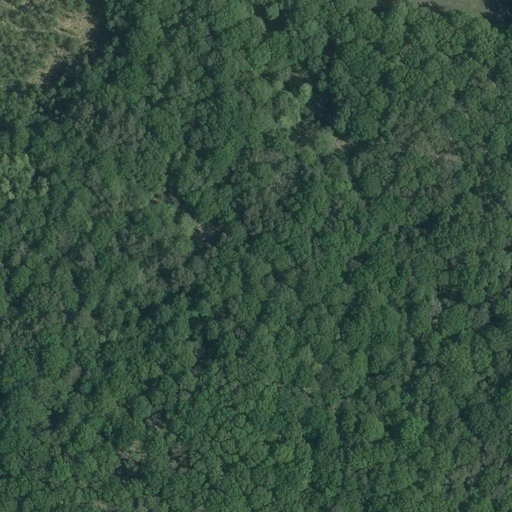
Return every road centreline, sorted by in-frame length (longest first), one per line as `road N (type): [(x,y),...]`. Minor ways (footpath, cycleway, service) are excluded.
road 1 (track): [(511,23),(507,46),(370,263),(319,261),(262,276),(127,379),(58,460),(0,497)]
road 2 (track): [(422,511),(433,412),(425,373),(391,351),(370,263)]
